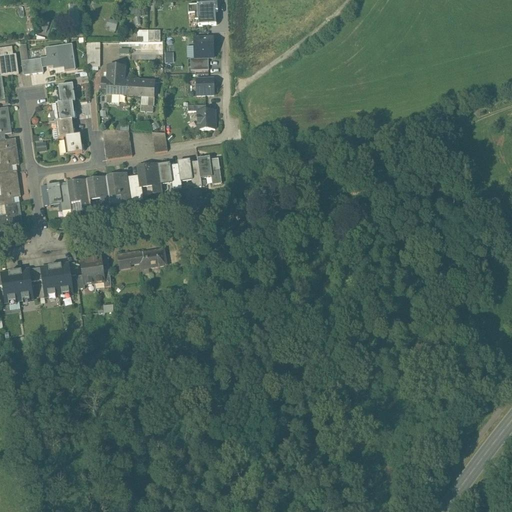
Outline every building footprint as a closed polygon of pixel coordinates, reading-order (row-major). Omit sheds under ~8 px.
[(217,5),(197,6),(198,27),(216,26),(216,13),(218,13),(217,5)] [(106,28),(116,31),(119,22),(109,19),(106,28)] [(160,32),(148,32),(148,44),(160,44),(160,32)] [(213,40),(195,40),(195,60),(208,60),(213,60),(213,40)] [(129,44),(120,44),(120,56),(129,56),(129,44)] [(148,44),(129,44),(129,56),(136,56),(140,56),(140,50),(155,50),(163,50),(163,44),(160,44),(148,44)] [(72,46),(46,49),(48,68),(64,66),(65,72),(75,71),(72,46)] [(12,48),(0,49),(0,71),(1,77),(2,77),(2,78),(19,75),(16,58),(13,58),(12,48)] [(155,50),(140,50),(140,56),(136,56),(136,62),(155,62),(155,56),(155,50)] [(166,54),(166,64),(174,64),(174,54),(166,54)] [(42,60),(29,61),(31,76),(44,74),(42,60)] [(208,60),(195,60),(190,60),(191,72),(209,72),(208,60)] [(29,61),(22,62),(24,77),(31,76),(29,61)] [(124,69),(109,68),(108,81),(123,82),(124,69)] [(88,78),(76,79),(77,86),(89,84),(88,78)] [(106,96),(107,97),(106,105),(119,106),(119,97),(130,98),(131,82),(123,82),(108,81),(107,81),(107,83),(102,82),(102,86),(100,87),(100,90),(101,92),(107,92),(106,96)] [(214,81),(196,82),(197,97),(214,97),(214,81)] [(155,84),(131,82),(130,98),(154,99),(155,83),(155,84)] [(73,86),(59,88),(61,105),(72,103),(72,104),(75,103),(73,86)] [(72,103),(61,105),(58,105),(60,122),(61,122),(72,121),(75,121),(72,104),(72,103)] [(0,142),(6,142),(6,141),(3,141),(2,136),(12,135),(8,109),(0,109),(0,142)] [(206,113),(197,113),(198,132),(215,131),(215,113),(206,113)] [(72,121),(61,122),(60,122),(57,122),(60,140),(66,139),(74,137),(72,121)] [(166,129),(167,133),(174,132),(175,142),(184,141),(182,127),(166,129)] [(116,132),(102,131),(104,143),(117,141),(116,132)] [(129,133),(116,132),(117,141),(130,139),(129,133)] [(80,136),(74,137),(66,139),(68,156),(82,154),(80,136)] [(16,140),(6,141),(6,142),(0,142),(0,152),(1,153),(3,165),(0,165),(0,174),(13,173),(13,172),(10,173),(9,167),(19,166),(16,140)] [(37,143),(38,153),(48,152),(47,142),(37,143)] [(167,146),(154,148),(155,154),(168,153),(167,146)] [(131,151),(119,153),(120,159),(132,158),(131,151)] [(119,153),(106,155),(107,161),(120,159),(119,153)] [(218,161),(210,162),(209,159),(198,160),(198,163),(200,180),(211,179),(212,187),(222,185),(218,161)] [(198,163),(190,165),(190,162),(178,163),(178,166),(181,183),(192,182),(193,189),(202,188),(200,180),(198,163)] [(178,166),(170,167),(170,164),(158,166),(159,169),(161,186),(172,184),(173,192),(182,191),(181,183),(178,166)] [(150,167),(138,169),(139,177),(141,189),(142,189),(152,187),(153,195),(162,194),(161,186),(159,169),(150,170),(150,167)] [(13,173),(0,174),(0,185),(2,185),(4,197),(0,197),(0,207),(5,207),(5,206),(14,205),(14,204),(12,205),(11,200),(21,198),(17,172),(13,173)] [(127,179),(119,180),(119,177),(107,178),(107,181),(110,198),(120,197),(122,204),(131,203),(127,179)] [(139,177),(133,178),(137,202),(144,201),(142,189),(141,189),(139,177)] [(133,178),(127,179),(131,203),(137,202),(133,178)] [(99,179),(87,181),(87,184),(90,201),(101,200),(102,207),(111,206),(110,198),(107,181),(99,182),(99,179)] [(79,182),(67,184),(68,187),(70,204),(81,202),(82,210),(91,209),(90,201),(87,184),(79,185),(79,182)] [(68,187),(60,188),(59,185),(47,187),(50,207),(61,205),(62,213),(71,212),(70,204),(68,187)] [(14,205),(5,206),(5,207),(6,216),(0,217),(0,233),(12,232),(11,228),(23,227),(19,204),(14,205)] [(164,252),(140,256),(140,253),(139,253),(139,254),(118,257),(119,267),(131,265),(141,263),(142,271),(166,267),(164,252)] [(91,260),(85,261),(85,262),(81,263),(83,277),(84,287),(94,285),(91,260)] [(97,260),(91,260),(94,285),(104,284),(105,284),(103,273),(101,260),(97,261),(97,260)] [(69,266),(41,269),(45,299),(73,294),(69,266)] [(29,271),(1,276),(5,304),(33,301),(29,271)] [(110,273),(103,273),(105,284),(104,284),(105,289),(111,288),(110,273)] [(83,277),(77,278),(79,291),(85,290),(84,287),(83,277)] [(12,307),(6,308),(8,321),(15,319),(12,307)]
